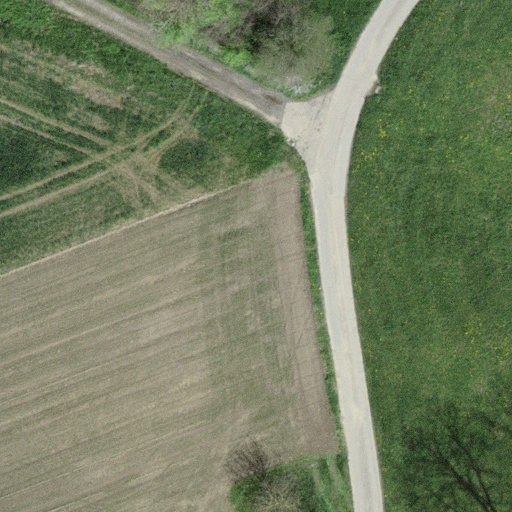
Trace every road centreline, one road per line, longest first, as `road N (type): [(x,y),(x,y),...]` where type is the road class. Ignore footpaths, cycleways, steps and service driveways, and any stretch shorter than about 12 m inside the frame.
road 1 (unclassified): [(367,511),(328,165),(330,137),(357,74),(399,0)]
road 2 (track): [(68,0),(330,137)]
